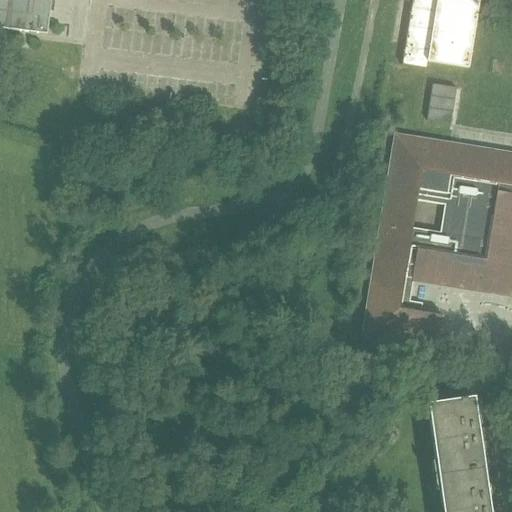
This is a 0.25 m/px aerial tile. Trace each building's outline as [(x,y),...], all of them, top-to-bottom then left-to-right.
[(0,0),(0,28),(49,34),(52,0),(0,0)] [(411,0),(404,46),(401,65),(426,70),(427,62),(468,68),(478,7),(479,0),(411,0)] [(8,44),(22,46),(23,37),(8,36),(8,44)] [(432,84),(426,121),(450,124),(456,88),(432,84)] [(511,153),(395,134),(369,288),(362,334),(437,347),(442,316),(420,312),(422,303),(409,301),(412,280),(511,296),(511,289),(511,153)] [(436,476),(483,469),(472,398),(426,404),(436,476)] [(436,476),(441,511),(488,511),(483,469),(436,476)]
